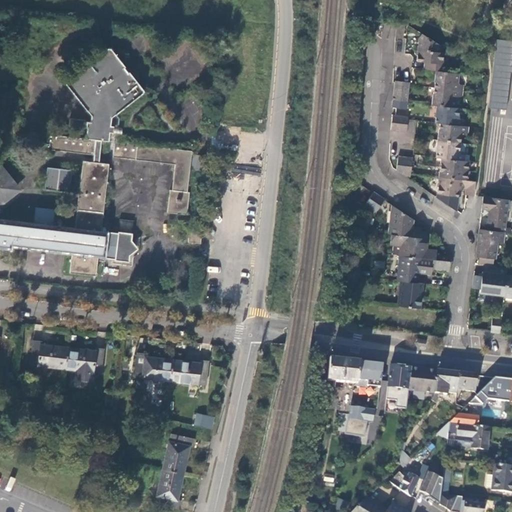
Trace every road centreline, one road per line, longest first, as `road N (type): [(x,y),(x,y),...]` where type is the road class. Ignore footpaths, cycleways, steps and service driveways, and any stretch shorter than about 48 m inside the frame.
road 1 (unclassified): [(450,356),(458,245),(370,167),(378,0)]
road 2 (unclassified): [(256,329),(285,0)]
road 3 (residential): [(256,329),(0,303)]
road 4 (tertiary): [(212,511),(256,329)]
road 5 (tertiary): [(405,351),(286,323),(256,329)]
road 6 (tertiary): [(256,329),(354,350),(405,351)]
